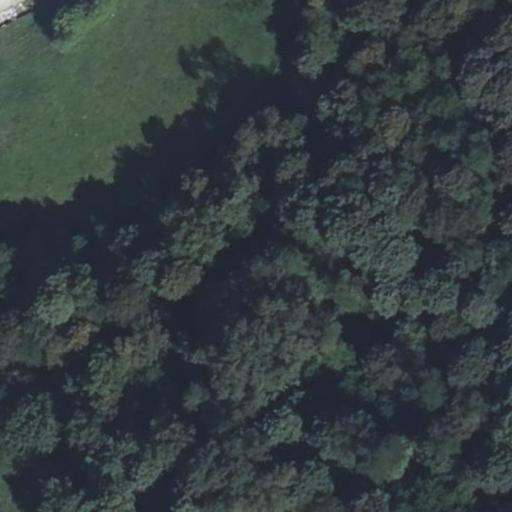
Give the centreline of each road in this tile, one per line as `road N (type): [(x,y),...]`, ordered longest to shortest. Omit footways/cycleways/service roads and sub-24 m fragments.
road 1 (track): [(310,113),(310,147),(253,293),(96,488),(57,511)]
road 2 (track): [(327,0),(304,29),(299,52),(310,113)]
